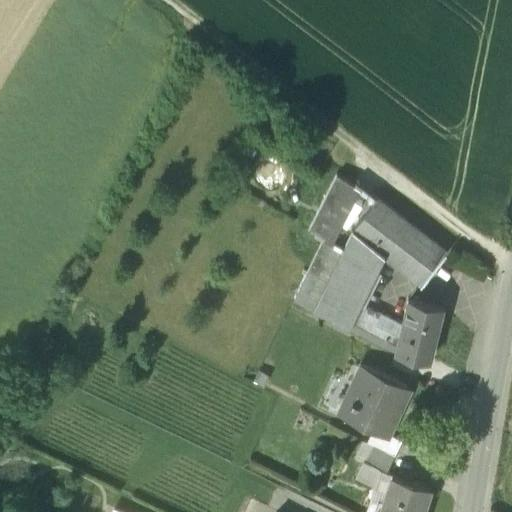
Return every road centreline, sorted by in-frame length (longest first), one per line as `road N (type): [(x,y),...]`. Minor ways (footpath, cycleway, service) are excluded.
road 1 (track): [(164,0),(511,272)]
road 2 (unclassified): [(470,511),(511,281)]
